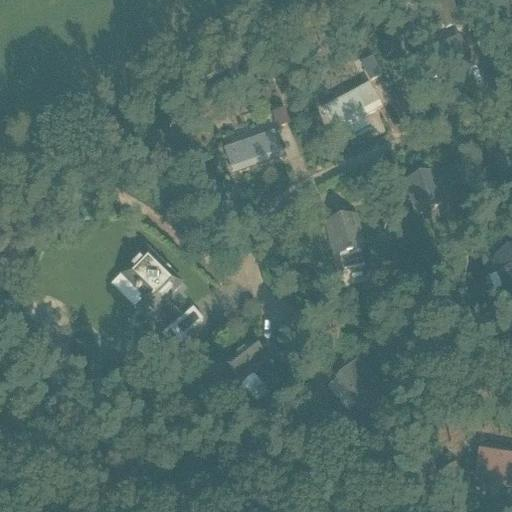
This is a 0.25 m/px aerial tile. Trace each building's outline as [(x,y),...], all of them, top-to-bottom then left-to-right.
[(511,2),(500,4),(501,11),(505,31),(511,29),(511,2)] [(412,59),(415,66),(423,84),(435,78),(433,74),(451,65),(453,70),(464,65),(462,61),(467,58),(457,37),(412,59)] [(322,110),(326,116),(336,134),(348,127),(345,123),(362,114),(365,118),(374,113),(372,109),(377,106),(368,88),(367,85),(322,110)] [(284,110),(271,116),(277,130),(290,125),(284,110)] [(272,134),(224,151),(231,169),(236,167),(238,174),(248,171),(246,166),(266,159),(268,164),(281,159),(272,134)] [(503,136),(493,140),(499,157),(509,153),(503,136)] [(406,186),(413,204),(416,214),(429,209),(429,211),(431,210),(431,208),(444,204),(441,195),(434,176),(406,186)] [(378,184),(364,187),(367,200),(381,197),(378,184)] [(355,219),(326,226),(334,255),(347,252),(347,253),(350,253),(349,251),(363,248),(355,219)] [(403,243),(396,246),(399,254),(406,251),(403,243)] [(153,314),(183,285),(146,248),(119,276),(141,298),(139,300),(153,314)] [(511,252),(493,261),(511,301),(511,300),(511,252)] [(161,335),(172,348),(203,321),(193,309),(161,335)] [(436,322),(454,349),(475,335),(457,309),(436,322)] [(288,377),(279,366),(273,371),(253,343),(225,364),(240,384),(256,371),(262,379),(260,381),(268,392),(288,377)] [(492,359),(479,372),(497,389),(510,376),(492,359)] [(360,361),(335,382),(365,417),(389,397),(360,361)] [(511,452),(480,448),(477,468),(476,479),(511,484),(511,476),(511,452)]
